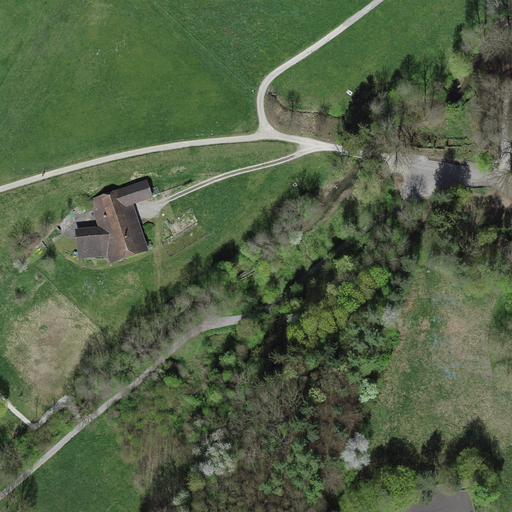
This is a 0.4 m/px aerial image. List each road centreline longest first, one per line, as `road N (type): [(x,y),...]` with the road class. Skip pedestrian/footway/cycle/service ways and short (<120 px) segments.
road 1 (track): [(156,205),(159,315),(0,459)]
road 2 (track): [(268,136),(156,148),(0,189)]
road 3 (track): [(268,136),(260,99),(271,76),(379,0)]
road 4 (track): [(314,144),(139,211)]
road 5 (unclassified): [(511,192),(339,149)]
